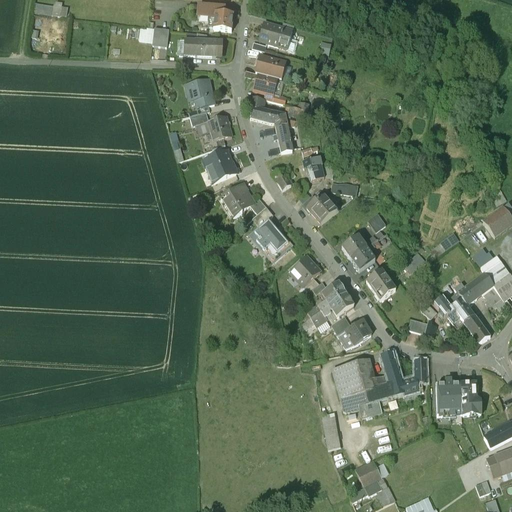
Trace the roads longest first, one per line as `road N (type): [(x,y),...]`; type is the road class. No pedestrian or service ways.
road 1 (residential): [(491,353),(427,356),(383,335),(255,160),(235,71)]
road 2 (track): [(235,71),(0,60)]
